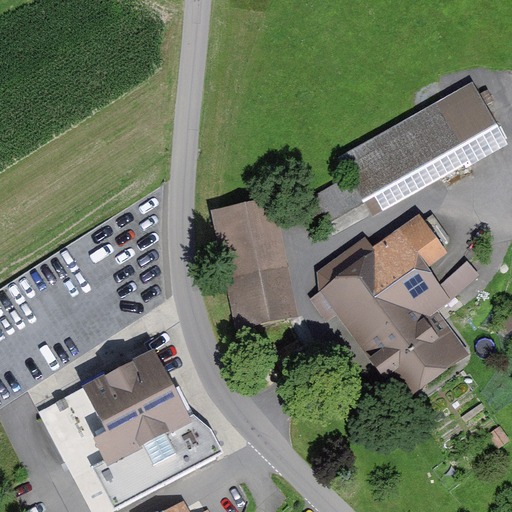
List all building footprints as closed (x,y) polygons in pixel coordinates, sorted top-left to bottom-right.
[(438,179),(499,145),(469,92),(344,162),(351,176),(366,201),(431,165),(438,179)] [(322,212),(328,223),(366,201),(351,176),(304,203),(312,217),(322,212)] [(216,219),(238,327),(289,316),(266,208),(216,219)] [(385,375),(399,396),(462,350),(434,312),(454,297),(453,295),(471,282),(462,270),(434,291),(420,271),(441,256),(437,250),(448,243),(448,238),(432,215),(373,258),(364,245),(321,275),(323,293),(312,301),(324,317),(345,302),(393,369),(385,375)] [(117,510),(215,458),(203,436),(185,421),(152,358),(89,391),(113,436),(99,443),(108,460),(94,467),(117,510)]
